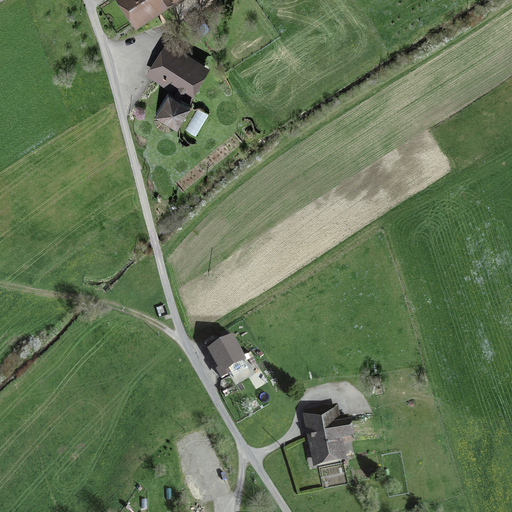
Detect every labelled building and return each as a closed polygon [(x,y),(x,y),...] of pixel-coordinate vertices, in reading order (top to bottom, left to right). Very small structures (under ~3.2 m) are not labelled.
[(124,0),(138,20),(161,4),(158,0),(124,0)] [(193,28),(204,21),(200,14),(189,21),(193,28)] [(153,76),(185,96),(204,64),(172,44),(153,76)] [(156,113),(178,126),(191,104),(192,101),(184,96),(182,100),(169,91),(156,113)] [(207,347),(221,369),(217,372),(221,378),(230,373),(227,369),(243,359),(229,334),(207,347)] [(319,462),(341,457),(338,444),(353,440),(348,417),(338,419),(335,407),(308,413),(319,462)]
